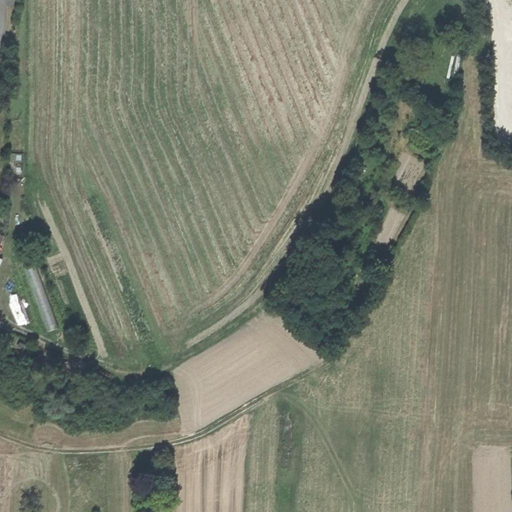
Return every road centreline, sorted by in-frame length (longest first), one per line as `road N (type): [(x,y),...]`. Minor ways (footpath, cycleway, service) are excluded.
road 1 (track): [(384,66),(336,195),(293,270),(237,326),(178,362),(125,375),(0,322)]
road 2 (track): [(337,355),(209,429),(163,444),(70,451),(0,434)]
